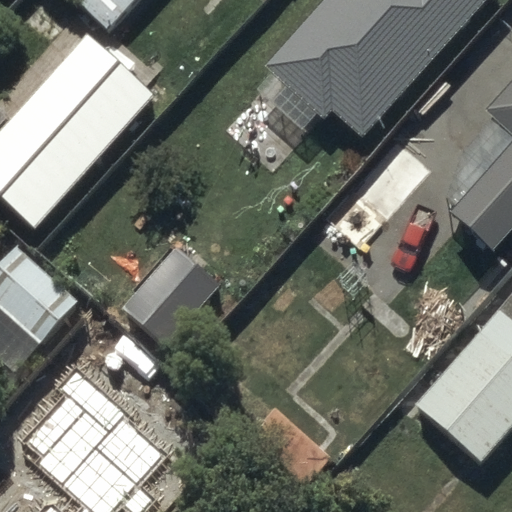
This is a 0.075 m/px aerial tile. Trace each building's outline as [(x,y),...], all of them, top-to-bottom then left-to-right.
[(0,0),(0,20),(18,0),(0,0)] [(151,0),(60,0),(110,44),(151,0)] [(274,0),(228,0),(211,19),(234,45),(274,0)] [(509,0),(345,0),(272,80),(333,136),(342,126),(371,153),(509,0)] [(153,97),(86,38),(0,133),(0,200),(34,231),(153,97)] [(511,117),(497,134),(511,147),(511,173),(458,233),(500,272),(511,258),(511,117)] [(436,181),(395,146),(326,226),(367,261),(436,181)] [(78,314),(15,260),(0,277),(0,370),(17,385),(78,314)] [(222,301),(178,261),(123,321),(167,361),(222,301)] [(511,447),(511,308),(419,414),(489,474),(511,447)]
